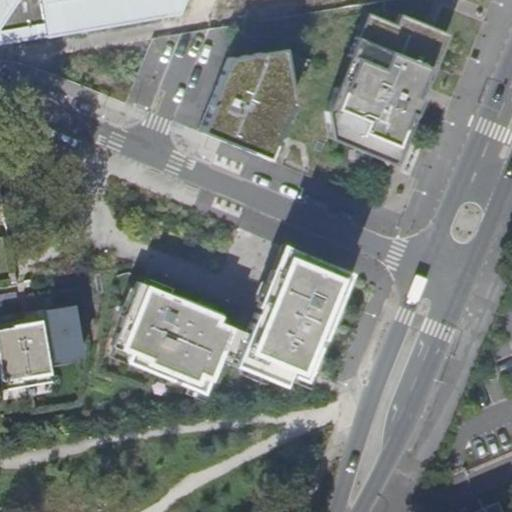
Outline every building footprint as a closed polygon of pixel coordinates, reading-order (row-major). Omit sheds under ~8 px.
[(0,0),(0,45),(176,17),(182,0),(0,0)] [(393,164),(446,35),(386,10),(372,14),(342,91),(336,89),(325,111),(330,139),(393,164)] [(342,91),(372,14),(365,11),(336,89),(342,91)] [(198,132),(269,161),(293,103),(284,49),(227,59),(198,132)] [(223,312),(142,279),(116,343),(136,351),(133,358),(207,387),(213,372),(217,374),(227,350),(241,356),(240,361),(289,380),(294,369),(310,376),(353,270),(286,243),(251,329),(238,324),(239,321),(222,315),(223,312)] [(76,302),(0,315),(0,368),(5,367),(9,389),(57,380),(53,359),(86,353),(76,302)]
